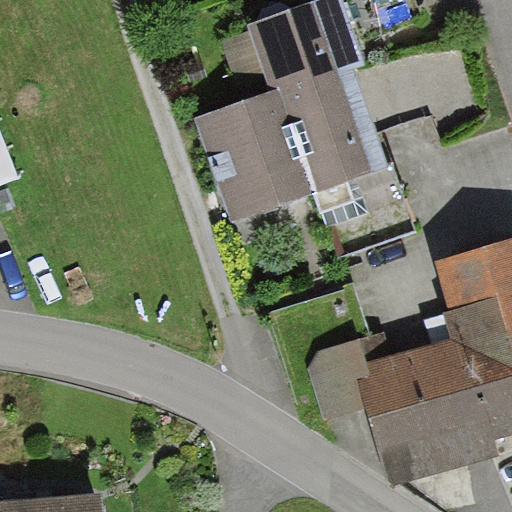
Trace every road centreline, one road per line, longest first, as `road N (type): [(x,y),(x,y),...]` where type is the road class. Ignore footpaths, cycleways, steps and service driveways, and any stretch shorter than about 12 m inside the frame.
road 1 (residential): [(128,0),(258,386),(251,424)]
road 2 (residential): [(251,424),(170,380),(0,340)]
road 3 (residential): [(391,511),(251,424)]
